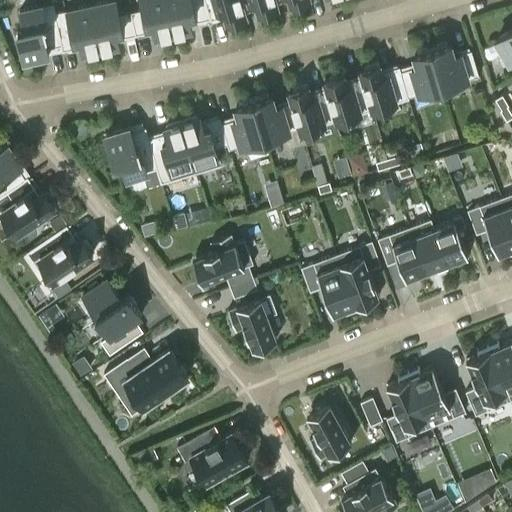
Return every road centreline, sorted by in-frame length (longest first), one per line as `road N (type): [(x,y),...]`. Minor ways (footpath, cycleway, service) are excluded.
road 1 (residential): [(18,105),(222,65),(451,0)]
road 2 (residential): [(247,391),(18,105)]
road 3 (residential): [(247,391),(511,289)]
road 4 (residential): [(315,511),(247,391)]
